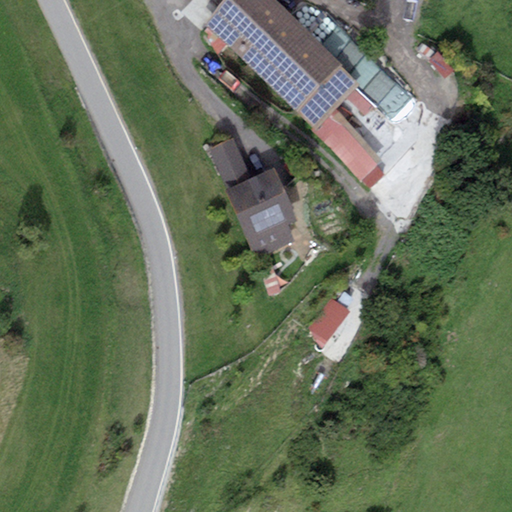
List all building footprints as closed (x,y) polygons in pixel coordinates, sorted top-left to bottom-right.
[(276,0),(225,0),(204,23),(209,27),(206,30),(217,54),(225,43),(315,130),(336,108),(360,83),(276,0)] [(381,159),(336,108),(315,130),(369,188),(385,174),(377,164),(381,159)] [(234,136),(207,148),(254,257),(295,240),(288,223),(296,220),(274,167),(251,176),(234,136)] [(268,256),(256,261),(268,295),(281,291),(268,256)] [(349,311),(332,299),(308,329),(312,331),(317,343),(323,348),(349,311)]
